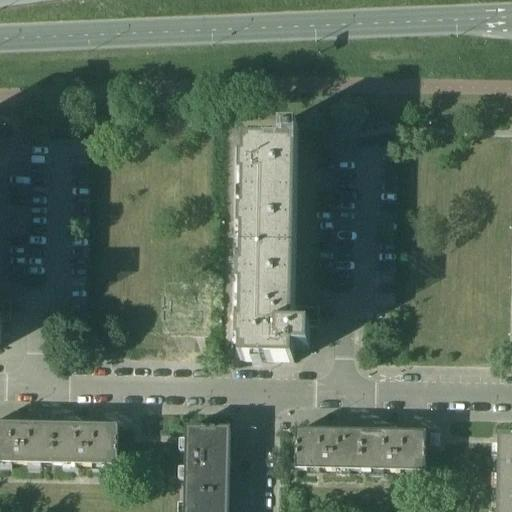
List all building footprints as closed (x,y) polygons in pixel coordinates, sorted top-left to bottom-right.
[(235,150),(231,364),(294,365),(294,352),(309,353),(310,330),(294,330),(294,308),(289,308),(293,145),(244,145),(244,151),(235,150)] [(52,428),(25,427),(25,426),(17,426),(17,427),(0,426),(0,466),(51,468),(52,428)] [(81,428),(68,428),(52,428),(51,468),(117,469),(118,429),(89,428),(81,427),(81,428)] [(230,431),(186,430),(185,495),(201,495),(229,496),(229,468),(230,468),(230,459),(229,459),(230,431)] [(360,434),(344,433),(333,433),(333,432),(325,432),(325,433),(296,432),(295,472),(359,474),(360,434)] [(387,434),(360,434),(359,474),(425,475),(426,435),(397,435),(397,434),(387,433),(387,434)] [(439,436),(430,436),(430,448),(439,448),(439,436)] [(511,436),(511,437),(498,437),(497,501),(509,501),(511,501),(511,436)] [(228,511),(229,496),(201,495),(185,495),(184,511),(228,511)] [(511,511),(511,501),(509,501),(497,501),(496,511),(511,511)]
